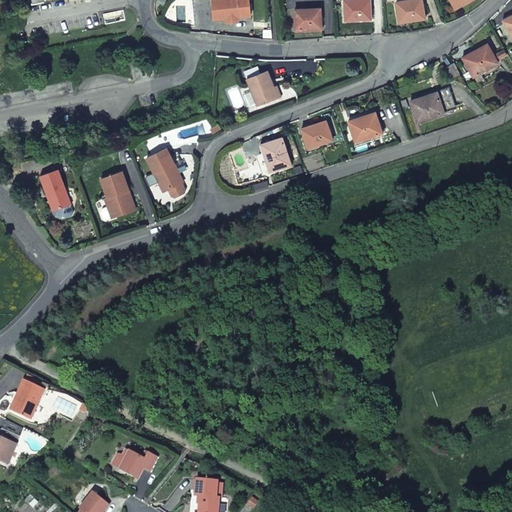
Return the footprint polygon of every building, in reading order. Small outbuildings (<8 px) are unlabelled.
[(250,0),(213,0),(214,9),(215,19),(228,18),(239,18),(251,17),(250,0)] [(369,0),(343,0),(344,20),(370,19),(369,0)] [(420,0),(411,0),(395,2),(398,22),(424,19),(420,0)] [(295,30),(321,29),(320,9),(293,10),(295,30)] [(487,44),(463,57),(473,76),(497,62),(487,44)] [(451,80),(460,76),(454,62),(444,67),(451,80)] [(249,80),(260,107),(281,99),(277,88),(274,80),(271,72),(249,80)] [(448,86),(410,100),(417,120),(455,108),(448,86)] [(355,142),(381,133),(374,112),(348,120),(355,142)] [(331,140),(325,120),(301,128),(307,148),(331,140)] [(259,145),(268,172),(290,165),(282,137),(259,145)] [(168,149),(148,159),(156,174),(159,172),(168,190),(170,189),(173,196),(176,197),(185,193),(186,190),(183,183),(184,182),(168,149)] [(74,207),(61,171),(43,177),(50,197),(52,196),(58,213),(74,207)] [(102,180),(108,197),(105,198),(109,207),(103,209),(102,213),(104,219),(107,220),(137,210),(132,197),(129,198),(127,192),(131,191),(124,172),(102,180)] [(159,172),(156,174),(165,192),(168,190),(159,172)] [(50,197),(56,214),(58,213),(52,196),(50,197)] [(22,393),(13,411),(31,419),(47,390),(25,379),(19,391),(22,393)] [(19,391),(10,409),(13,411),(22,393),(19,391)] [(0,460),(7,464),(16,443),(19,436),(22,428),(5,419),(0,428),(0,460)] [(118,468),(133,477),(136,471),(140,473),(142,469),(148,473),(157,456),(147,451),(144,457),(129,449),(127,451),(119,466),(118,468)] [(116,455),(112,462),(119,466),(127,451),(124,450),(121,457),(116,455)] [(198,477),(196,495),(196,496),(201,497),(198,511),(218,511),(221,497),(216,496),(218,480),(198,477)] [(77,511),(102,511),(104,511),(101,509),(106,502),(92,491),(78,508),(80,509),(77,511)] [(104,511),(109,505),(106,502),(101,509),(104,511)]
